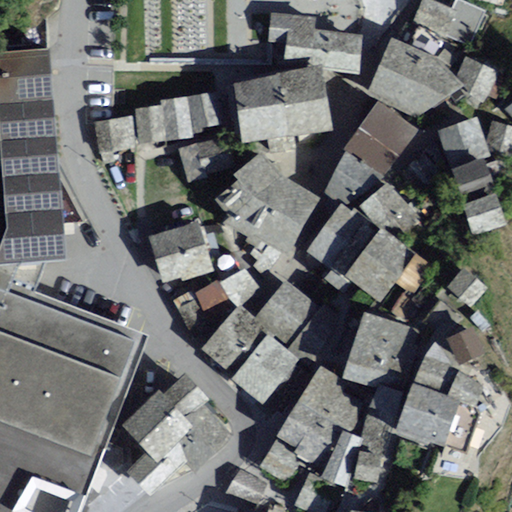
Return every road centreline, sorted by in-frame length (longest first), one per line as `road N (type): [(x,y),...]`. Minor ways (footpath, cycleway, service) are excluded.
road 1 (residential): [(179,357),(300,267),(326,215),(333,173),(395,0)]
road 2 (unclassified): [(84,0),(85,61),(120,268)]
road 3 (unclassified): [(154,511),(253,448),(257,437),(253,421),(179,357)]
